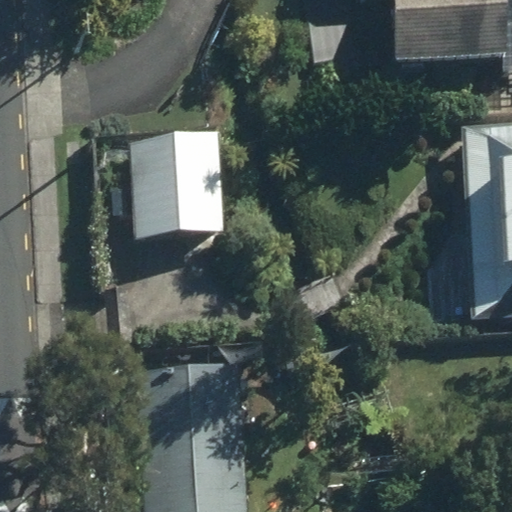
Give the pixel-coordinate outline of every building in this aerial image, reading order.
[(355,68),(344,0),(301,0),(313,75),(355,68)] [(511,0),(353,0),(353,6),(388,6),(390,75),(504,73),(505,85),(511,84),(511,0)] [(470,323),(511,321),(511,134),(460,137),(470,323)] [(139,173),(137,237),(241,240),(243,175),(139,173)] [(143,331),(244,330),(244,260),(142,261),(143,331)] [(245,511),(247,379),(145,379),(144,511),(245,511)]
